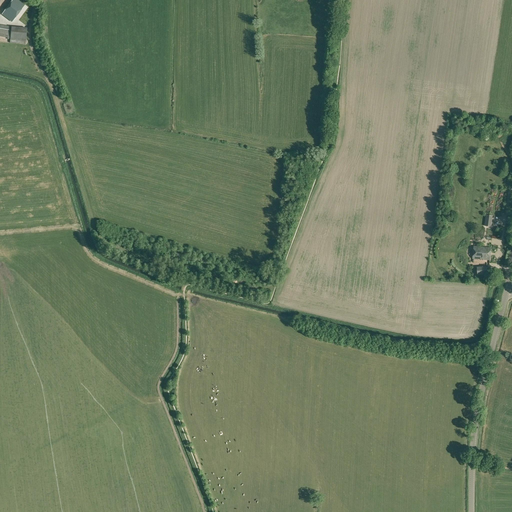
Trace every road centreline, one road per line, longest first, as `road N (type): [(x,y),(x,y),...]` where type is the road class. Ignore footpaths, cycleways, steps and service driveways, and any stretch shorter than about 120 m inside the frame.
road 1 (track): [(184,273),(184,344),(165,385),(211,511)]
road 2 (secondary): [(471,511),(477,409),(506,291)]
